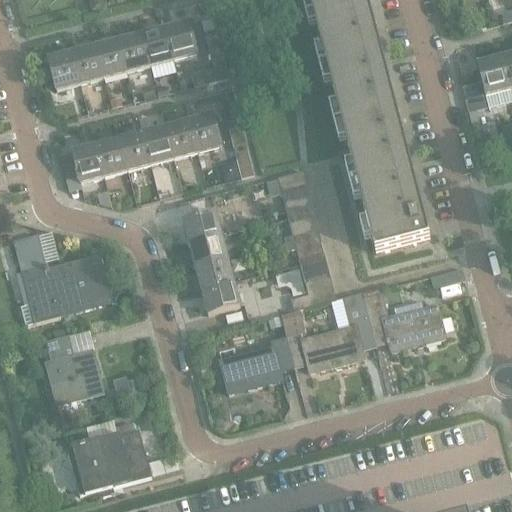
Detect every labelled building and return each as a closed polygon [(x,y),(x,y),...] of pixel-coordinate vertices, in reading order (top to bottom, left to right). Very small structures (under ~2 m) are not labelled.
[(98,0),(88,0),(90,10),(101,7),(98,0)] [(367,0),(309,0),(349,153),(376,257),(431,243),(367,0)] [(511,12),(502,15),(505,27),(511,25),(511,12)] [(190,27),(166,33),(174,65),(198,59),(190,27)] [(166,33),(143,39),(151,71),(174,65),(166,33)] [(204,36),(206,44),(219,41),(217,33),(204,36)] [(143,39),(119,45),(128,77),(151,71),(143,39)] [(219,41),(206,44),(208,52),(221,49),(219,41)] [(119,45),(96,51),(104,83),(128,77),(119,45)] [(221,49),(208,52),(211,61),(223,57),(221,49)] [(96,51),(73,57),(81,89),(104,83),(96,51)] [(81,89),(73,57),(49,63),(57,95),(81,89)] [(223,57),(211,61),(213,69),(225,65),(223,57)] [(511,58),(503,61),(511,93),(511,58)] [(511,93),(503,61),(479,67),(487,100),(490,111),(511,105),(511,98),(511,93)] [(213,69),(213,71),(215,77),(227,74),(225,65),(213,69)] [(215,77),(213,71),(205,73),(209,87),(230,82),(227,74),(215,77)] [(153,88),(143,91),(146,103),(156,101),(153,88)] [(120,101),(110,104),(112,113),(123,110),(120,101)] [(214,119),(190,125),(198,158),(222,152),(214,119)] [(190,125),(166,131),(175,164),(198,158),(190,125)] [(511,127),(501,130),(505,144),(511,141),(511,127)] [(229,133),(231,142),(244,138),(242,130),(229,133)] [(166,131),(143,137),(151,170),(175,164),(166,131)] [(143,137),(120,144),(128,176),(151,170),(143,137)] [(244,138),(231,142),(233,150),(246,146),(244,138)] [(120,144),(97,149),(105,182),(128,176),(120,144)] [(246,146),(233,150),(235,158),(248,155),(246,146)] [(81,188),(105,182),(97,149),(73,156),(61,160),(67,184),(79,181),(81,188)] [(248,155),(235,158),(238,166),(250,163),(248,155)] [(250,163),(238,166),(240,174),(252,171),(250,163)] [(252,171),(240,174),(242,183),(255,179),(252,171)] [(278,182),(281,194),(306,188),(303,175),(278,182)] [(306,188),(281,194),(284,206),(309,199),(306,188)] [(309,199),(284,206),(287,217),(312,211),(309,199)] [(312,211),(287,217),(290,229),(315,222),(312,211)] [(184,224),(190,248),(222,240),(216,216),(184,224)] [(315,222),(290,229),(293,240),(293,241),(318,234),(315,222)] [(318,234),(293,241),(295,246),(296,252),(321,246),(318,234)] [(39,239),(14,246),(22,279),(27,278),(35,308),(21,311),(26,331),(61,322),(60,317),(111,304),(113,308),(114,308),(101,257),(100,258),(100,261),(69,269),(69,268),(49,273),(49,271),(47,271),(39,239)] [(222,240),(190,248),(196,272),(228,263),(222,240)] [(284,242),(286,248),(295,246),(293,241),(293,240),(284,242)] [(295,246),(286,248),(288,255),(296,253),(296,252),(295,246)] [(321,246),(296,252),(296,253),(299,264),(324,257),(321,246)] [(324,257),(299,264),(302,275),(327,269),(324,257)] [(228,263),(196,272),(202,295),(234,287),(228,263)] [(327,269),(302,275),(305,287),(330,281),(327,269)] [(463,273),(438,279),(442,291),(466,285),(463,273)] [(330,281),(305,287),(308,298),(308,299),(333,292),(330,281)] [(234,287),(202,295),(208,319),(241,311),(234,287)] [(308,299),(308,298),(291,303),(294,316),(337,305),(333,292),(308,299)] [(381,293),(362,298),(368,322),(387,317),(381,293)] [(397,320),(424,313),(422,306),(395,313),(397,320)] [(387,317),(368,322),(376,351),(390,347),(392,357),(446,343),(438,310),(424,313),(397,320),(389,323),(387,317)] [(301,339),(287,343),(294,372),(308,368),(310,378),(365,364),(362,354),(376,351),(368,322),(354,325),(355,331),(303,345),(301,339)] [(64,332),(53,334),(55,344),(66,341),(64,332)] [(75,360),(69,340),(66,341),(55,344),(47,346),(52,366),(46,368),(57,412),(77,406),(76,405),(105,398),(94,355),(75,360)] [(294,372),(287,343),(272,346),(274,352),(221,366),(229,399),(283,385),(281,375),(294,372)] [(126,382),(113,385),(119,406),(132,403),(126,382)] [(140,434),(68,453),(81,500),(99,495),(100,502),(116,498),(114,491),(152,481),(140,434)]
